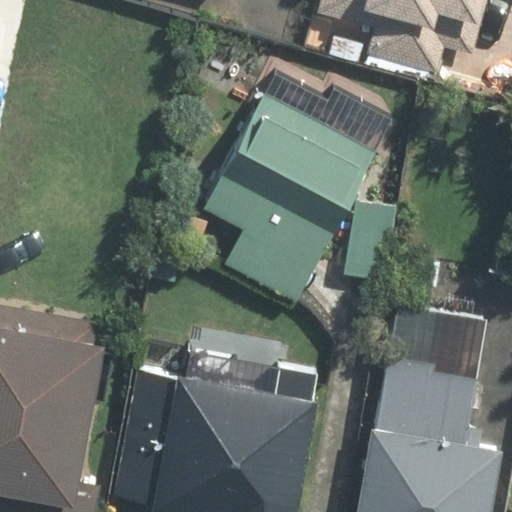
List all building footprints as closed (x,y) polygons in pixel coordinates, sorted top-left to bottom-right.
[(311,0),(308,10),(329,15),(319,52),(430,81),(438,51),(465,58),(479,0),(311,0)] [(285,300),(365,141),(256,86),(194,211),(224,226),(206,261),(285,300)] [(395,201),(356,192),(337,275),(377,284),(395,201)] [(0,511),(87,511),(93,481),(72,477),(98,314),(0,298),(0,511)] [(490,511),(502,446),(466,440),(487,318),(384,300),(347,511),(490,511)] [(292,511),(319,367),(276,359),(192,344),(187,372),(135,363),(110,497),(141,503),(139,511),(292,511)]
